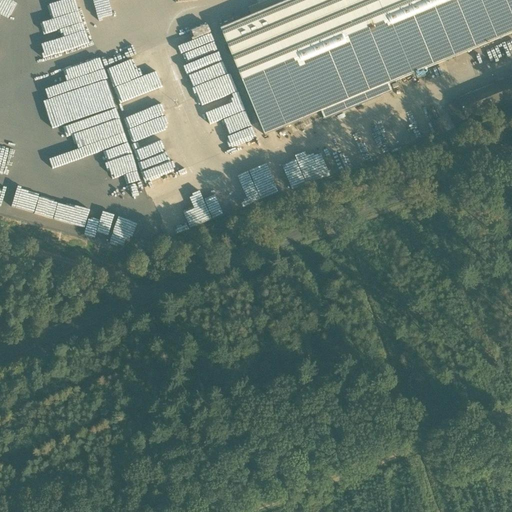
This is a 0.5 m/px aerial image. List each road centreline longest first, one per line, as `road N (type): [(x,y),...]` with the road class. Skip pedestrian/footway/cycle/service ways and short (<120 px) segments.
road 1 (secondary): [(0,357),(511,150)]
road 2 (track): [(257,511),(511,410)]
road 3 (track): [(0,242),(154,295)]
